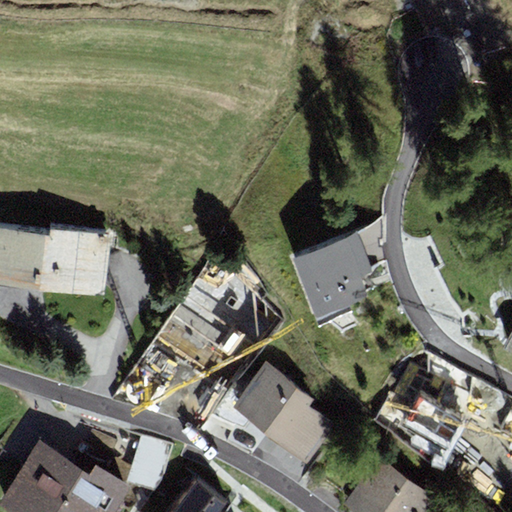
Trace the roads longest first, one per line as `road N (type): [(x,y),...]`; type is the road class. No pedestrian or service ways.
road 1 (residential): [(511,385),(438,342),(394,265),(395,191),(434,69)]
road 2 (residential): [(0,374),(177,429),(318,511)]
